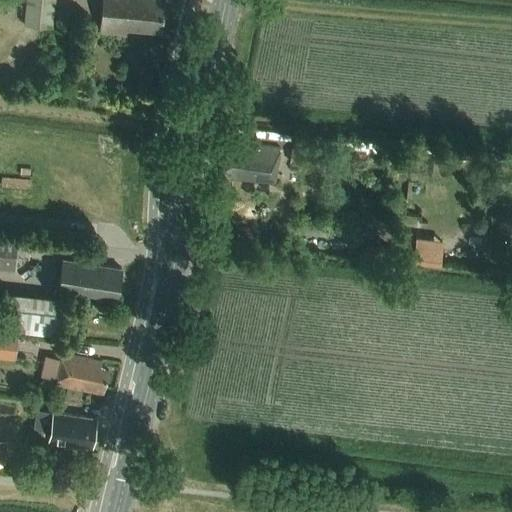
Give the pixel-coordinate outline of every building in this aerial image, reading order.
[(52,27),(54,0),(25,0),(23,24),(52,27)] [(102,0),(99,31),(126,33),(126,27),(162,30),(164,0),(102,0)] [(229,151),(225,170),(232,171),(231,177),(276,183),(281,148),(259,145),(258,152),(250,151),(251,144),(232,142),(230,152),(229,151)] [(391,166),(430,173),(433,155),(394,149),(391,166)] [(511,216),(493,215),(491,257),(511,258),(511,216)] [(0,266),(15,268),(18,234),(0,232),(0,266)] [(416,233),(412,259),(439,263),(444,238),(416,233)] [(63,257),(57,288),(116,299),(121,267),(63,257)] [(4,292),(1,323),(1,328),(61,334),(65,297),(4,292)] [(0,357),(14,359),(17,335),(0,333),(0,357)] [(61,351),(54,382),(93,391),(95,385),(103,386),(107,368),(99,367),(100,360),(61,351)] [(53,409),(48,440),(91,447),(96,415),(53,409)]
